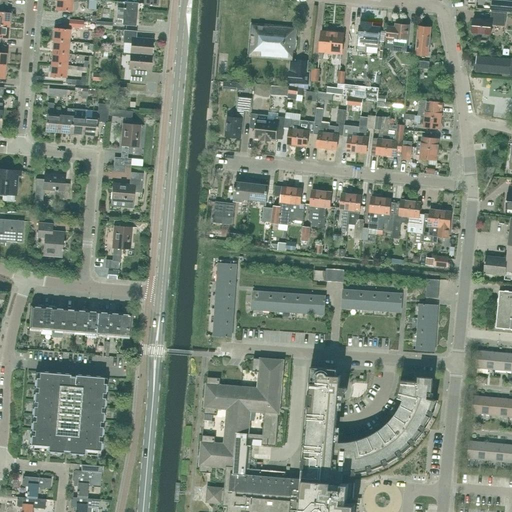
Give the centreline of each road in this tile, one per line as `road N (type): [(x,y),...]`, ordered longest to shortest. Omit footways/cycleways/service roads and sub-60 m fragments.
road 1 (unclassified): [(160,295),(185,0)]
road 2 (residential): [(472,186),(227,162)]
road 3 (residential): [(458,365),(233,346),(223,354)]
road 4 (residential): [(85,289),(89,160),(20,149)]
road 5 (residential): [(458,365),(472,186)]
road 6 (residential): [(5,434),(10,343),(26,280)]
road 7 (residential): [(465,122),(445,13),(403,2)]
road 8 (residential): [(20,149),(31,0)]
road 9 (unclassified): [(142,511),(154,369)]
road 10 (residential): [(445,496),(458,365)]
